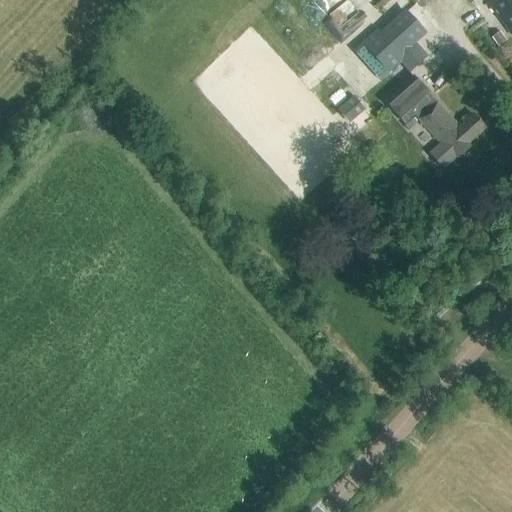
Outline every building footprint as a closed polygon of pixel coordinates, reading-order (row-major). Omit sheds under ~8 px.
[(511,0),(485,0),(499,19),(499,18),(511,35),(511,0)] [(399,64),(408,73),(426,56),(413,42),(421,35),(403,15),(381,35),(377,30),(363,43),(390,72),(399,64)] [(492,37),(498,46),(505,42),(499,33),(492,37)] [(439,144),(429,153),(443,169),(456,157),(457,158),(470,146),(468,144),(485,129),(471,115),(458,127),(437,103),(436,104),(432,99),(432,98),(412,77),(384,103),(404,125),(414,115),(419,120),(418,121),(439,144)] [(353,122),(370,108),(358,94),(342,108),(353,122)]
